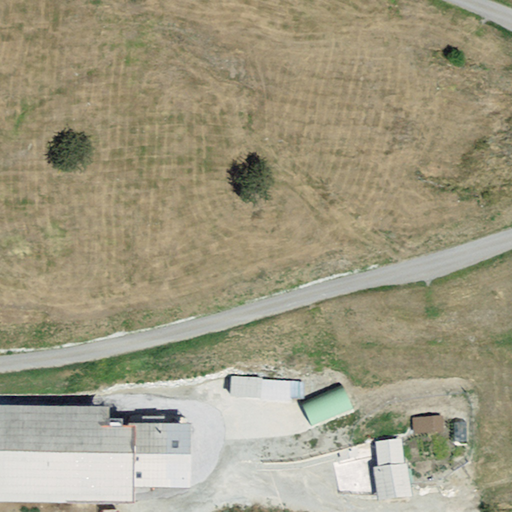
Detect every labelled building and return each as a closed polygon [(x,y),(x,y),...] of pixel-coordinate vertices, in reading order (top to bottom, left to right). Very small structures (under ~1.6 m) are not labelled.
[(300,393),(300,375),(232,373),(231,391),(300,393)] [(355,410),(342,381),(303,399),(316,427),(355,410)] [(1,408),(0,475),(0,497),(135,501),(135,483),(188,484),(190,424),(137,423),(137,429),(106,428),(106,411),(1,408)] [(444,420),(414,420),(413,435),(443,435),(444,420)] [(380,464),(374,464),(377,498),(415,495),(412,462),(404,463),(402,435),(377,437),(380,464)]
